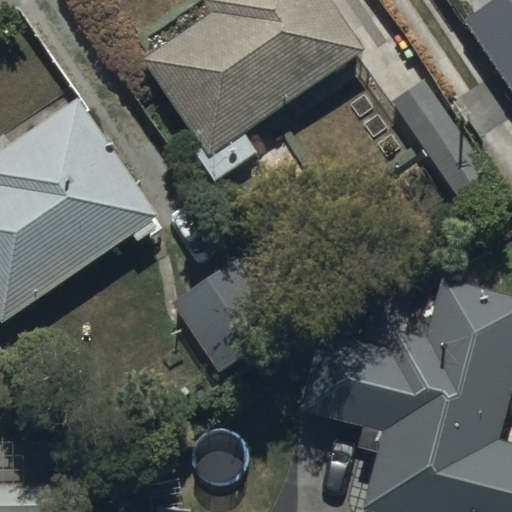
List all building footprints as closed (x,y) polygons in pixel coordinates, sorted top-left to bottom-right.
[(367,35),(342,0),(201,0),(136,46),(192,126),(186,131),(213,170),(255,141),(242,122),(367,35)] [(511,0),(476,0),(462,10),(511,84),(511,0)] [(429,81),(395,102),(468,215),(502,193),(429,81)] [(152,203),(72,89),(0,139),(0,309),(152,203)] [(246,258),(179,303),(222,367),(289,322),(246,258)] [(358,507),(377,511),(511,511),(511,432),(500,429),(511,387),(511,282),(439,262),(422,325),(391,316),(383,344),(318,327),(299,395),(364,413),(357,438),(376,443),(358,507)]
